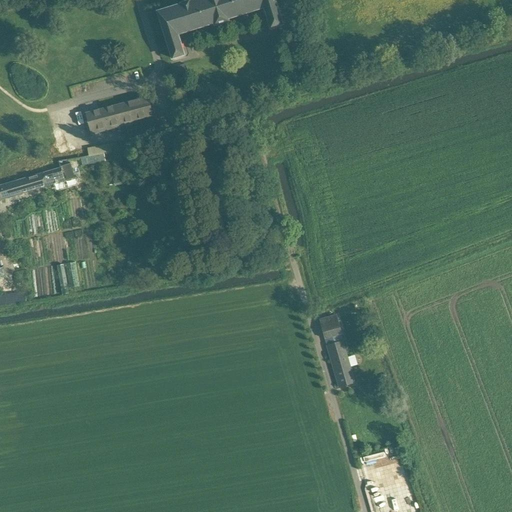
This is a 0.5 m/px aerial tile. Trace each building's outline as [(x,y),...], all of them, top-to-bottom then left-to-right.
[(182,5),(158,12),(173,59),(184,55),(180,41),(181,40),(180,36),(214,26),(214,27),(230,22),(230,20),(264,10),(265,14),(266,14),(271,28),(283,25),(274,0),(197,0),(190,2),(189,1),(182,4),(182,5)] [(278,44),(287,41),(285,33),(275,36),(278,44)] [(187,72),(186,69),(185,64),(182,65),(175,67),(177,72),(178,75),(187,72)] [(126,125),(130,141),(157,134),(148,97),(87,113),(92,134),(126,125)] [(117,143),(89,149),(90,157),(103,154),(105,161),(120,159),(119,151),(118,151),(117,143)] [(0,199),(48,186),(75,178),(71,164),(61,167),(61,168),(44,173),(0,185),(0,199)] [(142,238),(147,242),(151,236),(146,233),(142,238)] [(57,265),(63,295),(69,293),(64,264),(57,265)] [(0,294),(0,298),(0,304),(28,303),(28,293),(0,294)] [(337,315),(319,320),(325,339),(342,334),(337,315)] [(327,346),(339,388),(355,383),(343,341),(327,346)]
